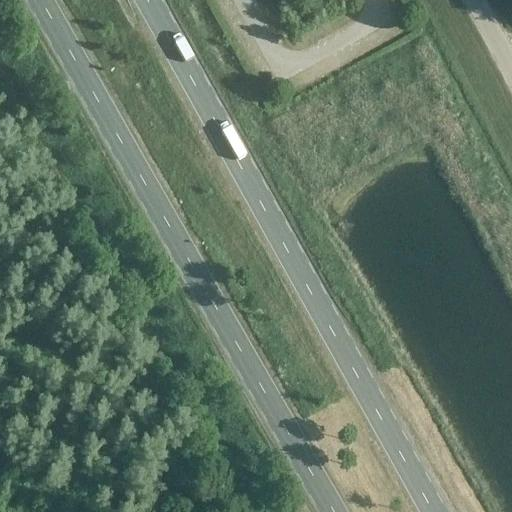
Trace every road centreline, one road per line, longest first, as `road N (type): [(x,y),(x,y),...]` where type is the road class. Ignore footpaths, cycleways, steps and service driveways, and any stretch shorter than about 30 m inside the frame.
road 1 (primary): [(31,0),(333,511)]
road 2 (primary): [(428,511),(145,0)]
